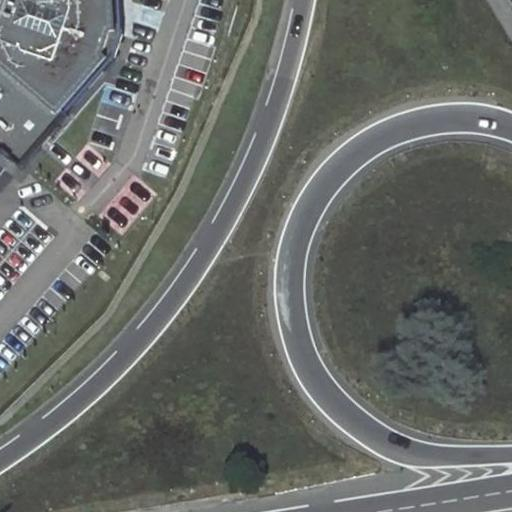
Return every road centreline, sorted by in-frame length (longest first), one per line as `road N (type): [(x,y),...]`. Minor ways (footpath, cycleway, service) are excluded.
road 1 (trunk): [(511,452),(416,452),(358,425),(314,377),(289,292),(305,217),(350,155),(391,130),(445,118),(511,128)]
road 2 (trunk): [(304,0),(261,144),(187,280),(115,367),(0,460)]
road 3 (trunk): [(511,490),(379,511)]
